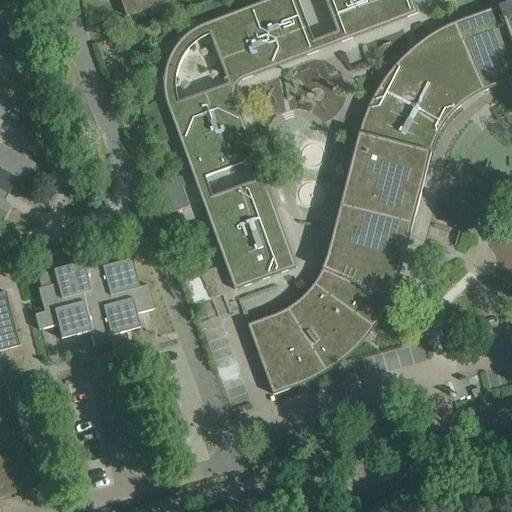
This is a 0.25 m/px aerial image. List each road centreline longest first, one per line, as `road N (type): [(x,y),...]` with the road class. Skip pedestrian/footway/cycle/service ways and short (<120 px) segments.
road 1 (unclassified): [(234,461),(136,206)]
road 2 (unclassified): [(269,511),(511,450)]
road 3 (unclassified): [(136,206),(80,57),(70,0)]
road 4 (unclassified): [(234,461),(45,511)]
road 5 (unclassified): [(0,244),(136,206)]
